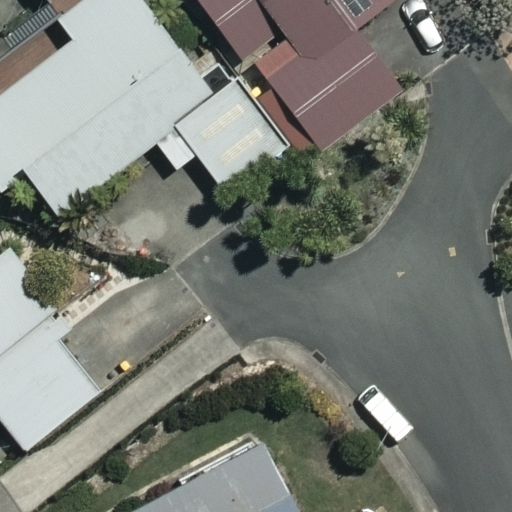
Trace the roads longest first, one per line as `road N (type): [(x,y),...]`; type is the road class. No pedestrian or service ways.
road 1 (residential): [(478,96),(432,336)]
road 2 (residential): [(511,507),(432,336)]
road 3 (residential): [(432,336),(260,281)]
